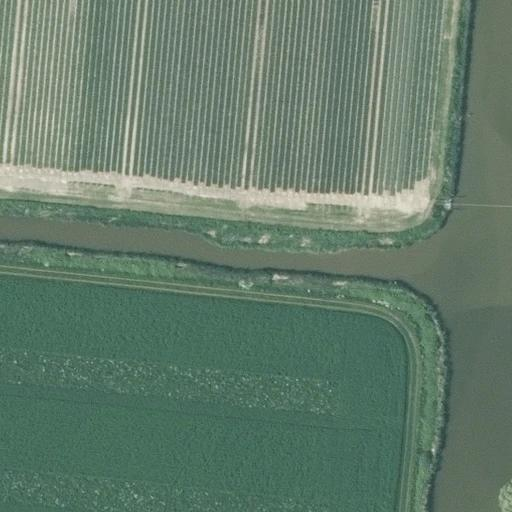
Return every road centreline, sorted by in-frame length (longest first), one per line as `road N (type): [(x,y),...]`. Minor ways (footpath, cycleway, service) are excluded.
road 1 (track): [(446,201),(433,226),(406,239),(0,204)]
road 2 (track): [(465,0),(446,201)]
